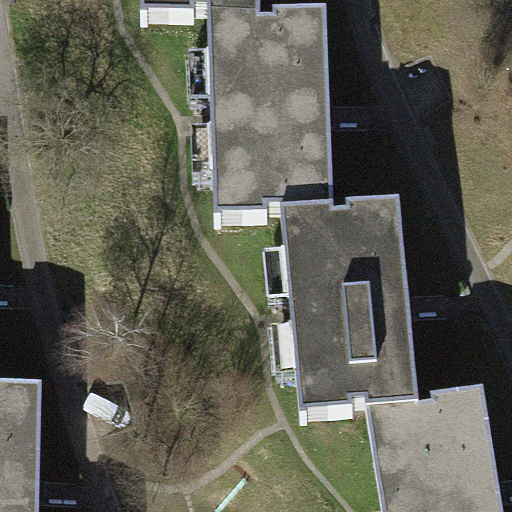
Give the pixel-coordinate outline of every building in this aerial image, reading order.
[(204,19),(257,19),(256,0),(140,0),(140,19),(204,19)] [(278,217),(329,215),(321,16),(257,19),(204,19),(213,219),(278,217)] [(366,411),(412,408),(394,207),(329,215),(278,217),(296,418),(366,411)] [(499,511),(482,395),(412,408),(366,411),(381,511),(499,511)] [(0,511),(38,511),(40,408),(0,407),(0,511)]
